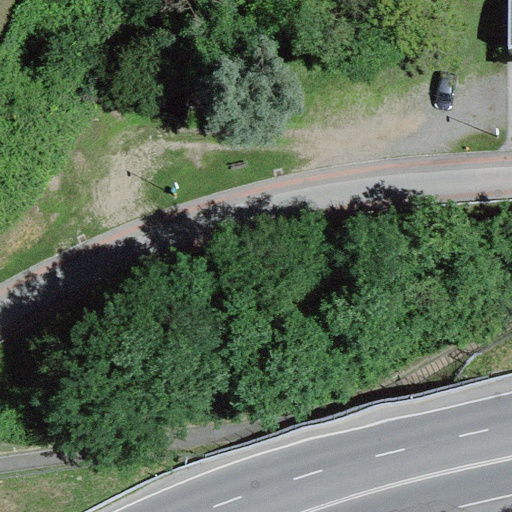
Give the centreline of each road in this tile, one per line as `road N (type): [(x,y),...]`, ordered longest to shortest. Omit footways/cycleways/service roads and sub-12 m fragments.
road 1 (residential): [(511,177),(348,191),(258,209),(96,266),(0,315)]
road 2 (motorway): [(476,449),(244,511)]
